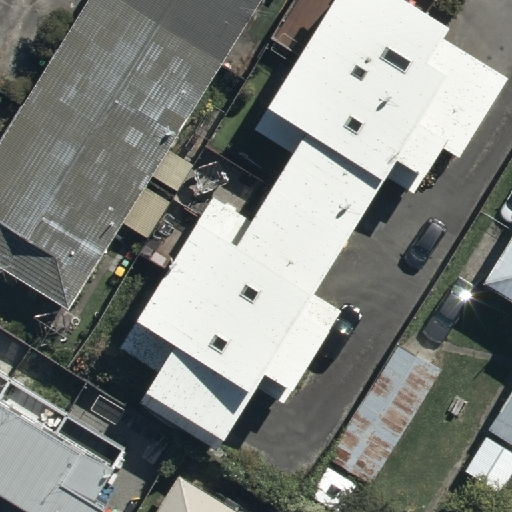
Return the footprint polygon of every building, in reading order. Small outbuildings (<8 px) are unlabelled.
[(96,0),(0,154),(0,268),(73,317),(125,233),(149,248),(174,209),(151,195),(158,185),(181,200),(197,174),(169,157),(266,0),(96,0)] [(412,0),(340,0),(256,139),(292,165),(251,232),(215,210),(123,362),(158,383),(139,415),(219,464),(272,377),(297,392),(324,347),(330,350),(346,325),(312,304),(397,163),(426,181),(441,157),(462,170),(510,89),(439,46),(452,24),(412,0)] [(511,215),(477,267),(511,290),(511,377),(499,396),(511,404),(511,215)] [(360,490),(427,383),(393,361),(325,469),(360,490)] [(0,510),(3,511),(79,511),(102,477),(0,411),(0,510)] [(250,511),(178,467),(150,511),(250,511)]
